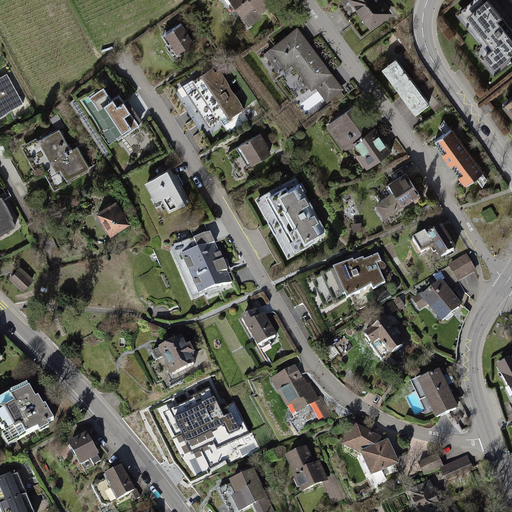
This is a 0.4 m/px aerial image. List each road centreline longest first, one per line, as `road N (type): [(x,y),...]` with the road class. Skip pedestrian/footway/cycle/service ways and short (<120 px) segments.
road 1 (residential): [(137,79),(333,387),(410,431),(489,437)]
road 2 (residential): [(505,287),(307,0)]
road 3 (residential): [(0,308),(50,354),(180,511)]
road 4 (residential): [(511,172),(435,65),(424,39),(428,0)]
road 5 (residential): [(489,437),(471,360),(481,319),(505,287)]
